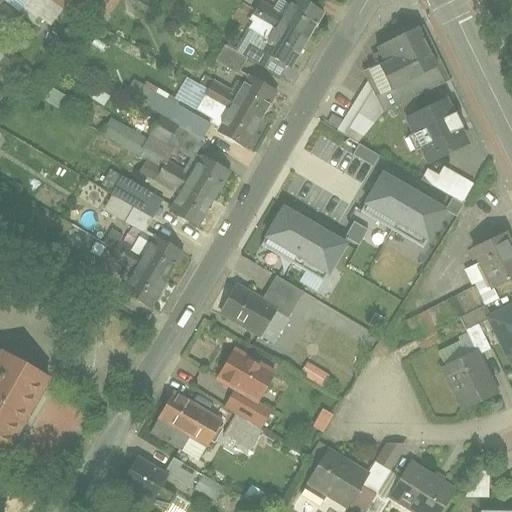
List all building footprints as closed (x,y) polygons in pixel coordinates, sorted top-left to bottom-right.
[(108,23),(116,0),(103,0),(97,19),(108,23)] [(280,29),(308,44),(324,16),(296,0),(280,29)] [(511,0),(496,0),(506,19),(511,16),(511,0)] [(362,147),(385,112),(444,86),(416,22),(381,37),(390,56),(365,66),(373,83),(340,132),(362,147)] [(265,57),(292,72),(308,44),(280,29),(265,57)] [(213,64),(230,70),(235,53),(218,48),(213,64)] [(221,106),(229,90),(209,79),(203,89),(182,78),(171,100),(191,110),(199,94),(221,106)] [(235,108),(263,124),(280,96),(251,80),(235,108)] [(199,141),(209,119),(130,82),(123,96),(155,111),(143,136),(107,119),(98,138),(142,158),(135,172),(172,188),(181,168),(166,161),(172,148),(163,144),(171,128),(199,141)] [(405,116),(432,167),(463,151),(436,100),(405,116)] [(219,136),(247,152),(263,124),(235,108),(219,136)] [(368,166),(374,155),(354,145),(349,157),(368,166)] [(185,186),(216,204),(231,177),(200,160),(185,186)] [(106,173),(100,187),(109,190),(99,213),(143,232),(159,196),(106,173)] [(361,213),(423,249),(445,212),(383,175),(361,213)] [(170,213),(201,230),(216,204),(185,186),(170,213)] [(284,209),(262,247),(324,283),(346,245),(284,209)] [(349,222),(341,238),(358,247),(366,231),(349,222)] [(472,244),(490,285),(511,275),(511,271),(495,234),(472,244)] [(137,267),(170,284),(185,256),(151,239),(137,267)] [(86,292),(102,263),(75,249),(59,278),(86,292)] [(122,295),(155,312),(170,284),(137,267),(122,295)] [(278,313),(236,290),(219,319),(261,343),(278,313)] [(411,317),(422,343),(436,337),(431,326),(473,307),(467,292),(411,317)] [(511,306),(486,319),(507,365),(511,362),(511,306)] [(277,376),(233,353),(216,386),(234,395),(224,413),(264,434),(274,414),(260,407),(277,376)] [(443,369),(463,412),(497,397),(477,354),(443,369)] [(0,466),(46,379),(0,355),(0,466)] [(304,363),(298,374),(322,387),(328,375),(304,363)] [(208,453),(223,424),(173,399),(158,427),(208,453)] [(322,433),(332,415),(319,409),(310,427),(322,433)] [(325,450),(304,488),(345,511),(367,474),(325,450)] [(172,479),(135,460),(120,488),(157,507),(172,479)] [(395,498),(416,511),(442,511),(453,496),(413,470),(395,498)] [(214,501),(221,488),(200,476),(193,489),(214,501)] [(163,510),(165,511),(180,511),(184,507),(172,497),(163,510)]
